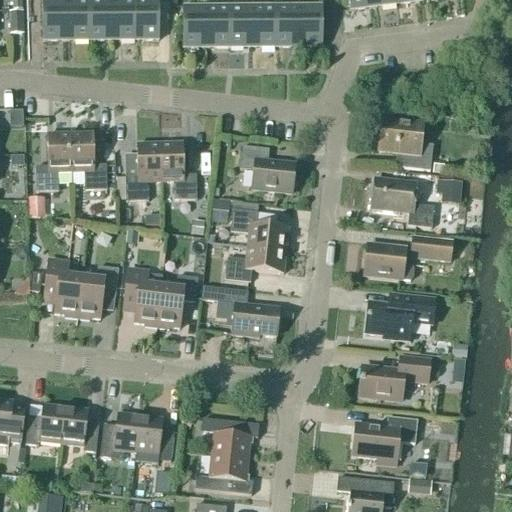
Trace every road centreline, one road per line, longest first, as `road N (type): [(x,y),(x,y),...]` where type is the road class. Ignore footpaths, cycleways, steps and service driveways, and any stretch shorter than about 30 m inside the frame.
road 1 (residential): [(0,81),(338,118)]
road 2 (residential): [(287,390),(0,357)]
road 3 (residential): [(287,390),(308,371),(312,353),(338,118)]
road 4 (residential): [(338,118),(343,72),(359,50),(468,31)]
road 5 (residential): [(278,511),(287,390)]
